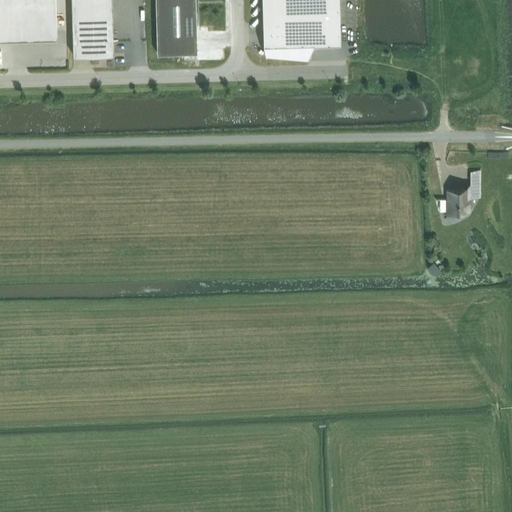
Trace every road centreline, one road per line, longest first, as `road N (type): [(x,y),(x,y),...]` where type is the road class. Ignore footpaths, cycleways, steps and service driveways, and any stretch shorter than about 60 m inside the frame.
road 1 (unclassified): [(0,144),(441,137)]
road 2 (unclassified): [(0,82),(238,76)]
